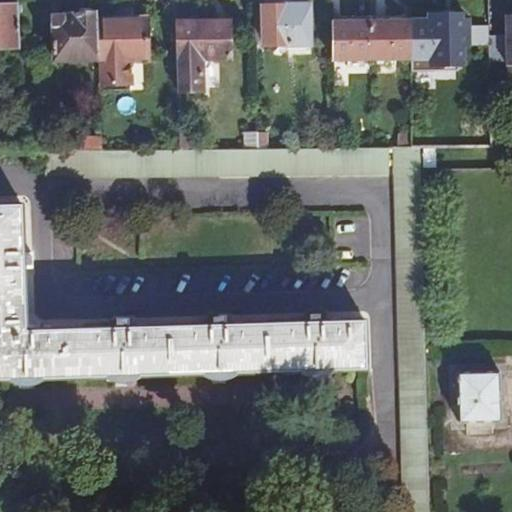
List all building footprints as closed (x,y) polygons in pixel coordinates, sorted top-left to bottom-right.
[(0,51),(18,51),(17,8),(0,8),(0,51)] [(260,13),(255,13),(256,29),(255,47),(286,48),(285,55),(308,56),(309,9),(260,8),(260,13)] [(416,21),(406,21),(408,64),(408,71),(452,69),(449,65),(458,64),(458,45),(485,44),(485,40),(484,26),(465,27),(465,16),(457,16),(457,9),(416,11),(416,21)] [(95,23),(95,14),(71,14),(71,18),(51,19),(51,63),(97,61),(95,23)] [(511,69),(511,19),(503,19),(503,39),(504,66),(504,69),(511,69)] [(406,21),(370,24),(371,64),(408,64),(406,21)] [(95,23),(97,61),(146,59),(146,22),(95,23)] [(229,24),(173,25),(174,50),(196,50),(196,60),(229,59),(229,24)] [(370,24),(330,25),(331,64),(371,64),(370,24)] [(504,66),(503,39),(485,40),(485,44),(486,66),(504,66)] [(438,128),(410,128),(410,138),(410,150),(415,150),(488,149),(488,127),(453,127),(453,116),(450,112),(441,112),(438,117),(438,128)] [(189,125),(176,125),(177,152),(190,152),(189,125)] [(511,126),(488,127),(488,149),(511,148),(511,126)] [(256,152),(255,136),(244,136),(244,152),(256,152)] [(265,136),(255,136),(256,152),(265,152),(265,136)] [(410,150),(410,138),(397,138),(397,150),(410,150)] [(100,153),(100,141),(64,142),(65,154),(100,153)] [(256,152),(244,152),(190,152),(177,152),(100,153),(65,154),(47,154),(47,178),(73,178),(74,182),(383,177),(382,150),(265,152),(256,152)] [(397,150),(388,150),(401,511),(427,511),(415,150),(410,150),(397,150)] [(23,206),(0,207),(0,380),(366,368),(365,322),(26,330),(23,206)] [(499,369),(456,370),(457,420),(500,419),(499,369)]
